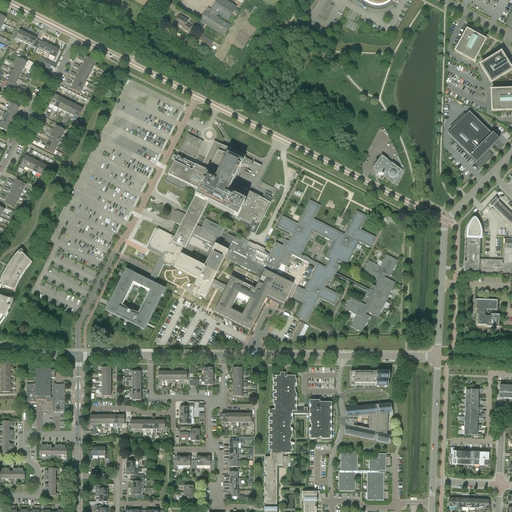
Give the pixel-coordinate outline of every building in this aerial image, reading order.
[(204,24),(224,36),(230,25),(216,16),(217,14),(228,21),(236,7),(224,0),(217,0),(211,10),(208,8),(199,22),(203,25),(204,24)] [(182,29),(188,32),(191,27),(186,23),(188,20),(180,15),(175,23),(183,28),(182,29)] [(18,33),(15,31),(13,37),(12,38),(15,40),(15,38),(21,41),(25,33),(19,30),(18,33)] [(466,31),(455,52),(473,62),(484,41),(466,31)] [(27,44),(31,36),(25,33),(21,41),(27,44)] [(37,39),(31,36),(27,44),(35,48),(39,41),(36,40),(37,39)] [(202,36),(200,40),(204,43),(204,44),(210,47),(213,42),(202,36)] [(39,41),(35,48),(33,52),(36,53),(38,49),(44,52),(48,44),(42,41),(41,42),(39,41)] [(48,44),(44,52),(49,55),(53,47),(48,44)] [(55,58),(59,50),(53,47),(49,55),(55,58)] [(511,70),(500,53),(480,66),(491,83),(511,70)] [(27,62),(22,59),(23,57),(21,57),(20,58),(19,58),(16,64),(24,68),(27,62)] [(96,62),(87,57),(84,61),(85,61),(94,66),(96,62)] [(44,60),(41,58),(38,64),(44,66),(45,63),(47,60),(45,59),(44,60)] [(94,66),(85,61),(84,61),(83,65),(92,70),(94,66)] [(24,68),(16,64),(13,70),(21,74),(24,68)] [(92,70),(83,65),(81,69),(90,74),(92,70)] [(90,74),(81,69),(79,73),(88,78),(90,74)] [(21,74),(13,70),(11,76),(18,80),(21,74)] [(88,78),(79,73),(77,77),(86,82),(88,78)] [(18,80),(11,76),(8,81),(16,85),(18,80)] [(86,82),(77,77),(75,81),(84,86),(86,82)] [(16,85),(8,81),(5,86),(4,86),(2,89),(8,92),(9,89),(13,91),(16,85)] [(73,85),(82,90),(84,86),(75,81),(73,85)] [(71,89),(80,94),(82,90),(73,85),(71,89)] [(481,94),(484,90),(480,88),(475,96),(482,101),(485,96),(481,94)] [(511,90),(491,91),(492,111),(511,110),(511,90)] [(55,95),(50,104),(54,107),(59,97),(55,95)] [(59,97),(54,107),(58,109),(63,99),(59,97)] [(62,110),(67,101),(63,99),(58,109),(62,110)] [(66,112),(71,103),(67,101),(62,110),(66,112)] [(10,105),(9,108),(8,108),(17,112),(19,107),(11,103),(9,102),(9,104),(10,105)] [(70,114),(75,105),(71,103),(66,112),(70,114)] [(74,116),(79,107),(75,105),(70,114),(74,116)] [(8,110),(6,113),(14,117),(17,112),(8,108),(9,108),(7,107),(6,109),(8,110)] [(83,109),(79,107),(74,116),(72,119),(76,121),(78,118),(83,109)] [(4,114),(2,117),(4,118),(12,122),(14,117),(6,113),(4,112),(4,114)] [(469,157),(476,163),(499,140),(492,134),(491,134),(469,112),(447,134),(470,156),(469,157)] [(3,119),(1,123),(9,127),(12,122),(4,118),(2,117),(1,119),(3,119)] [(9,127),(1,123),(0,122),(0,124),(0,128),(7,132),(9,127)] [(65,130),(55,126),(53,130),(63,135),(65,130)] [(51,134),(61,139),(63,135),(53,130),(51,134)] [(49,138),(59,142),(61,139),(51,134),(49,138)] [(180,151),(195,159),(203,142),(188,135),(180,151)] [(48,142),(57,146),(59,142),(49,138),(48,142)] [(46,146),(55,150),(57,146),(48,142),(46,146)] [(338,269),(336,268),(339,262),(347,266),(359,242),(370,248),(376,237),(360,229),(367,216),(356,211),(344,234),(313,219),(320,206),(309,200),(298,224),(291,220),(282,216),(277,227),(293,234),(291,238),(290,238),(288,241),(285,240),(282,246),(275,242),(269,255),(263,252),(265,249),(255,244),(255,245),(249,242),(244,251),(240,249),(241,248),(246,239),(241,237),(239,240),(228,234),(222,246),(217,243),(224,229),(206,219),(201,228),(196,225),(208,202),(237,217),(235,219),(248,226),(246,230),(255,234),(271,202),(270,202),(271,200),(265,197),(264,199),(232,183),(242,164),(251,168),(250,169),(258,173),(261,166),(254,162),(252,165),(251,164),(252,162),(244,158),(245,157),(221,145),(214,142),(201,168),(177,157),(175,161),(174,163),(165,182),(184,191),(187,185),(198,190),(185,215),(180,213),(177,211),(176,211),(175,211),(175,212),(171,218),(171,219),(171,220),(171,221),(172,221),(175,223),(180,225),(174,237),(157,228),(148,246),(165,255),(162,261),(164,262),(175,267),(174,268),(198,279),(190,294),(197,298),(198,294),(204,297),(225,256),(229,258),(228,260),(256,274),(259,268),(264,271),(255,289),(231,277),(214,312),(250,330),(267,296),(283,304),(288,295),(303,303),(297,316),(307,322),(319,298),(334,306),(340,295),(324,287),(326,283),(327,284),(328,280),(332,282),(335,276),(368,293),(366,297),(369,298),(365,305),(350,298),(344,309),(356,315),(350,327),(362,332),(370,317),(365,315),(367,312),(378,317),(395,283),(384,277),(386,274),(390,277),(398,261),(386,255),(380,267),(369,261),(363,272),(378,280),(375,287),(372,285),(370,290),(336,273),(338,269)] [(44,150),(53,154),(55,150),(46,146),(44,150)] [(25,155),(21,165),(25,167),(29,157),(25,155)] [(29,157),(25,167),(29,169),(33,159),(29,157)] [(379,173),(383,176),(393,183),(402,172),(391,164),(387,161),(382,157),(373,168),(373,169),(379,173)] [(32,171),(37,161),(33,159),(29,169),(32,171)] [(36,173),(41,163),(37,161),(32,171),(36,173)] [(40,175),(45,165),(41,163),(36,173),(40,175)] [(45,177),(49,167),(45,165),(40,175),(45,177)] [(26,184),(16,180),(14,184),(24,189),(26,184)] [(260,182),(259,185),(267,190),(275,193),(277,190),(269,186),(260,182)] [(24,189),(14,184),(12,188),(22,193),(24,189)] [(22,193),(12,188),(10,192),(20,197),(22,193)] [(8,196),(18,201),(20,197),(10,192),(8,196)] [(6,200),(16,205),(18,201),(8,196),(6,200)] [(511,214),(498,201),(499,201),(496,198),(489,205),(492,208),(493,206),(511,225),(511,214)] [(5,204),(14,209),(16,205),(6,200),(5,204)] [(511,273),(511,264),(511,252),(511,244),(504,244),(503,263),(502,263),(502,260),(481,260),(479,260),(480,238),(482,238),(482,237),(482,236),(482,235),(482,234),(482,233),(482,231),(482,230),(482,229),(482,227),(481,226),(481,225),(480,224),(480,223),(479,222),(479,221),(478,220),(477,219),(476,218),(476,217),(475,217),(474,217),(473,217),(472,218),(471,219),(470,220),(470,221),(469,222),(468,223),(468,224),(467,225),(467,226),(466,227),(466,228),(466,229),(465,231),(465,232),(465,233),(465,234),(465,235),(465,236),(465,237),(465,238),(467,238),(466,262),(464,262),(463,272),(479,272),(511,273)] [(17,285),(18,284),(19,282),(19,281),(20,278),(21,277),(22,276),(23,274),(24,273),(25,271),(26,270),(27,268),(28,267),(32,263),(20,251),(18,253),(15,257),(11,261),(11,260),(7,265),(6,267),(4,272),(4,273),(2,278),(0,282),(0,284),(15,290),(16,290),(17,286),(17,285)] [(152,275),(152,276),(151,278),(150,278),(151,278),(150,281),(126,269),(105,311),(144,330),(165,288),(154,283),(164,262),(162,261),(155,273),(153,272),(153,273),(152,275)] [(0,295),(13,300),(15,290),(0,284),(0,295)] [(11,304),(12,302),(13,300),(0,295),(0,324),(2,323),(3,321),(4,320),(4,318),(6,316),(7,314),(8,312),(9,310),(10,308),(11,305),(11,304)] [(497,300),(477,299),(475,299),(475,309),(478,309),(478,314),(477,314),(477,325),(486,325),(486,327),(499,327),(499,315),(490,314),(490,316),(484,316),(485,310),(497,310),(497,300)] [(294,336),(298,338),(303,328),(299,326),(294,336)] [(1,364),(1,368),(10,368),(10,369),(13,369),(13,367),(10,367),(10,361),(1,361),(1,362),(1,364)] [(1,370),(1,374),(10,374),(10,376),(13,376),(13,373),(10,373),(10,369),(10,368),(1,368),(1,370)] [(27,384),(26,403),(35,403),(35,397),(51,397),(51,378),(55,378),(55,370),(51,370),(51,369),(35,369),(35,385),(27,384)] [(376,384),(376,387),(388,387),(388,380),(389,380),(389,372),(376,372),(376,373),(373,373),(373,372),(350,372),(350,384),(376,384)] [(321,439),(331,439),(331,403),(319,403),(319,401),(309,401),(309,409),(307,409),(307,408),(306,408),(303,408),(303,409),(296,409),(296,394),(295,394),(295,391),(294,391),(294,387),(296,387),(296,379),(295,379),(295,376),(289,376),(288,375),(287,375),(286,375),(286,376),(286,378),(284,378),(284,373),(279,373),(279,376),(273,376),(273,375),(272,406),(273,406),(274,406),(274,410),(269,410),(268,410),(268,454),(270,454),(270,457),(282,457),(282,454),(291,454),(291,451),(292,451),(292,443),(291,443),(291,436),(292,436),(292,429),(291,429),(291,422),(292,422),(292,414),(309,415),(309,422),(310,422),(310,429),(309,429),(309,436),(310,436),(310,439),(316,439),(316,440),(317,440),(317,441),(318,441),(319,440),(319,441),(319,439),(321,439)] [(1,376),(0,380),(10,380),(10,382),(13,382),(13,379),(10,379),(10,376),(10,374),(1,374),(1,376)] [(1,382),(0,382),(0,386),(10,386),(10,388),(13,388),(13,385),(10,385),(10,382),(10,380),(0,380),(1,380),(1,382)] [(0,386),(1,386),(1,388),(0,388),(0,392),(10,392),(10,394),(13,394),(13,391),(10,391),(10,388),(10,386),(0,386)] [(355,407),(345,408),(346,417),(347,416),(346,420),(345,420),(345,423),(346,423),(346,426),(345,426),(343,434),(386,443),(387,440),(389,440),(390,436),(389,435),(388,412),(389,412),(388,409),(391,408),(390,404),(391,404),(355,407)] [(188,407),(179,407),(179,418),(188,419),(191,419),(191,417),(189,414),(191,413),(191,410),(189,410),(189,407),(193,407),(193,405),(188,405),(188,407)] [(481,434),(477,434),(477,429),(471,429),(471,431),(464,430),(464,435),(474,436),(474,437),(480,437),(481,434)] [(229,450),(229,453),(229,455),(237,455),(240,455),(240,448),(237,448),(237,449),(229,449),(229,446),(224,446),(224,450),(229,450)] [(92,459),(92,456),(98,456),(98,448),(92,448),(92,452),(88,452),(88,459),(92,459)] [(98,448),(98,456),(105,456),(105,459),(108,459),(108,451),(105,451),(105,448),(98,448)] [(338,471),(338,474),(338,492),(355,492),(355,474),(357,474),(357,471),(357,453),(340,452),(340,471),(338,471)] [(224,456),(229,456),(229,459),(229,461),(237,461),(237,455),(229,455),(229,453),(224,453),(224,456)] [(383,501),(383,473),(383,471),(386,471),(386,467),(386,458),(386,454),(379,454),(376,454),(376,458),(369,458),(369,471),(367,471),(367,474),(367,501),(383,501)] [(183,466),(183,457),(176,457),(176,463),(172,463),(172,472),(175,472),(175,470),(176,470),(176,466),(183,466)] [(183,457),(183,466),(190,466),(190,471),(193,471),(193,463),(190,463),(190,457),(183,457)] [(203,466),(203,457),(196,457),(196,463),(193,463),(193,471),(193,473),(196,473),(196,466),(203,466)] [(214,463),(210,463),(210,457),(203,457),(203,466),(210,466),(210,471),(214,471),(214,463)] [(317,495),(319,495),(319,491),(310,491),(302,493),(302,498),(303,498),(303,503),(304,503),(303,511),(276,511),(277,508),(276,508),(276,466),(282,466),(283,465),(284,464),(285,463),(286,462),(286,461),(286,460),(286,459),(286,458),(287,458),(287,457),(282,457),(270,457),(270,458),(264,458),(264,508),(264,510),(263,511),(315,511),(316,502),(316,498),(317,498),(317,495)] [(135,469),(135,468),(135,465),(138,465),(138,462),(138,459),(130,459),(130,462),(126,462),(126,469),(135,469)] [(224,462),(229,462),(229,467),(237,467),(240,467),(240,461),(237,461),(229,461),(229,459),(224,459),(224,462)] [(130,479),(136,479),(138,479),(138,478),(138,472),(141,472),(141,468),(135,468),(135,469),(126,469),(126,475),(130,475),(130,479)] [(223,481),(229,481),(229,479),(237,479),(237,473),(229,473),(229,477),(223,477),(223,481)] [(132,489),(141,489),(144,488),(144,479),(138,478),(138,479),(136,479),(136,482),(132,482),(132,489)] [(223,487),(229,487),(229,485),(237,485),(241,485),(241,479),(237,479),(229,479),(229,481),(229,484),(223,484),(223,487)] [(184,493),(193,493),(193,486),(187,486),(187,483),(179,483),(179,486),(184,486),(184,493)] [(99,496),(107,496),(107,489),(103,489),(103,485),(96,485),(96,486),(93,486),(93,488),(95,489),(95,495),(99,496)] [(223,493),(229,493),(229,491),(237,491),(237,485),(229,485),(229,487),(229,490),(223,490),(223,493)] [(144,495),(141,495),(141,489),(132,489),(132,495),(136,495),(136,499),(144,499),(144,495)] [(193,493),(184,493),(183,499),(179,499),(179,503),(186,503),(187,500),(193,500),(193,493)] [(107,496),(99,496),(99,500),(96,500),(95,502),(90,502),(90,505),(94,505),(94,506),(103,506),(103,502),(107,502),(107,496)] [(488,500),(482,500),(481,508),(484,509),(484,510),(490,510),(490,504),(488,504),(488,500)]
